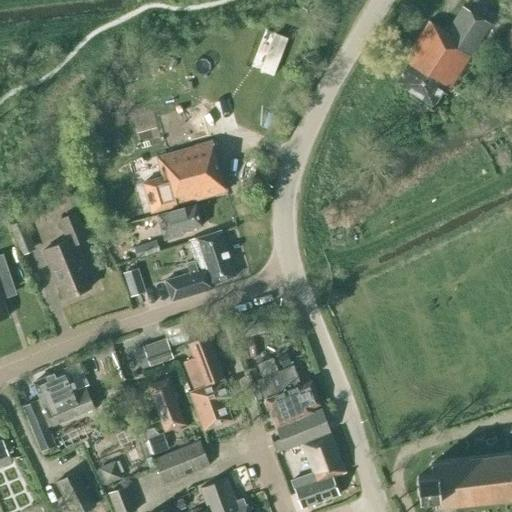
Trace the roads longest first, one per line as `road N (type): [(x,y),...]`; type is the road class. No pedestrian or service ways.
road 1 (tertiary): [(290,271),(282,232),(289,171),(307,123),(381,0)]
road 2 (tertiary): [(377,501),(290,271)]
road 3 (residential): [(284,511),(210,298)]
road 4 (unclassified): [(0,376),(210,298)]
